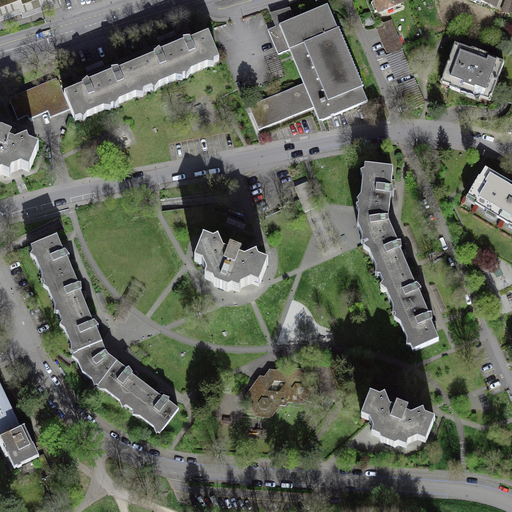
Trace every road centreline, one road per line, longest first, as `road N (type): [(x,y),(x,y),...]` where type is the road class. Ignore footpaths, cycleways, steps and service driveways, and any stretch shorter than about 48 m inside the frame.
road 1 (residential): [(21,341),(36,374),(74,415),(162,467),(451,489),(511,505)]
road 2 (residential): [(0,209),(399,131),(458,135),(511,152)]
road 3 (secondary): [(0,52),(176,0)]
